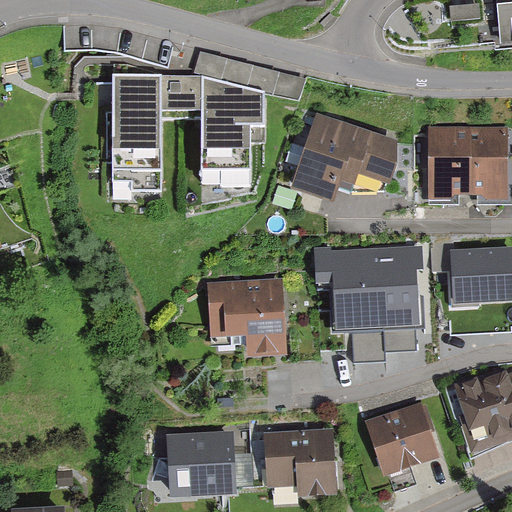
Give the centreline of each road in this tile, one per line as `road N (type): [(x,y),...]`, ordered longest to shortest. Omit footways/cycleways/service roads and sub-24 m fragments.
road 1 (residential): [(344,65),(82,0)]
road 2 (residential): [(511,227),(337,228)]
road 3 (residential): [(511,80),(439,81),(344,65)]
